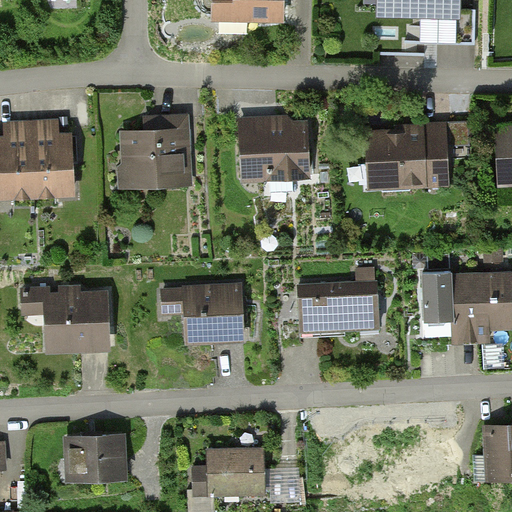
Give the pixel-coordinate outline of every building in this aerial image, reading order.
[(215,0),(215,16),(283,18),(282,0),(215,0)] [(459,0),(379,0),(379,9),(439,11),(438,41),(476,42),(477,9),(460,9),(459,0)] [(189,177),(186,118),(164,119),(165,131),(126,133),(128,170),(140,169),(140,179),(189,177)] [(269,120),(242,121),(244,178),(271,177),(271,193),(295,192),(294,176),(309,176),(307,125),(269,127),(269,120)] [(469,122),(452,123),(453,142),(469,142),(469,122)] [(60,193),(59,178),(73,177),(71,136),(49,137),(48,123),(33,124),(36,194),(60,193)] [(384,183),(384,190),(411,189),(411,184),(448,182),(445,123),(421,124),(422,132),(370,134),(372,164),(381,163),(382,184),(384,183)] [(11,195),(36,194),(33,124),(15,125),(16,138),(0,139),(0,181),(11,181),(11,195)] [(511,129),(501,130),(504,182),(511,181),(511,129)] [(358,283),(299,286),(301,330),(380,326),(378,282),(375,282),(375,269),(358,270),(358,283)] [(452,271),(424,273),(426,321),(454,320),(452,276),(452,271)] [(511,273),(452,276),(454,320),(454,340),(488,338),(488,326),(511,325),(511,273)] [(48,289),(24,290),(26,313),(48,312),(50,348),(82,346),(81,340),(109,339),(107,294),(80,295),(80,288),(63,289),(63,296),(48,297),(48,289)] [(240,288),(164,291),(165,312),(188,311),(189,340),(242,337),(240,288)] [(443,414),(424,419),(428,437),(448,432),(443,414)] [(354,459),(358,484),(386,480),(386,481),(408,476),(409,482),(428,477),(427,472),(429,471),(428,470),(452,462),(445,440),(424,448),(418,425),(397,430),(398,438),(397,438),(397,439),(378,444),(381,456),(354,459)] [(511,428),(490,430),(492,475),(511,473),(511,428)] [(123,433),(68,436),(71,480),(126,477),(123,433)] [(209,468),(194,468),(195,492),(266,490),(265,450),(208,451),(209,468)] [(302,465),(273,467),(275,497),(304,495),(302,465)]
